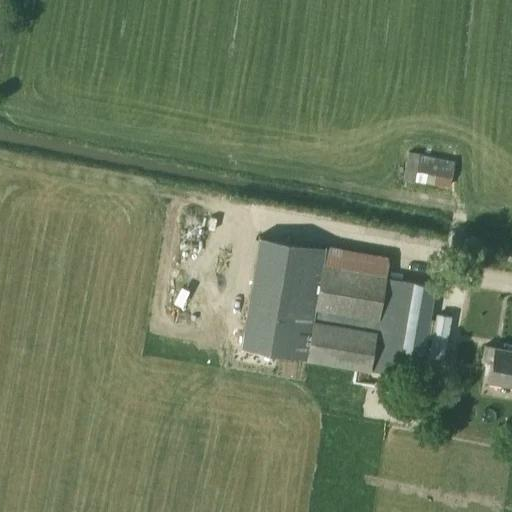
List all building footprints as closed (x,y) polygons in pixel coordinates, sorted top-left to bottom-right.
[(449,188),(454,160),(417,153),(412,182),(449,188)] [(239,348),(306,359),(325,248),(258,236),(239,348)] [(326,244),(325,248),(306,359),(305,360),(369,371),(369,370),(399,376),(403,351),(424,355),(435,286),(387,277),(391,256),(326,244)] [(240,327),(244,309),(215,303),(211,321),(240,327)] [(456,340),(456,352),(472,353),(473,340),(456,340)] [(511,351),(494,348),(484,346),(481,362),(492,363),(489,381),(511,384),(511,351)]
